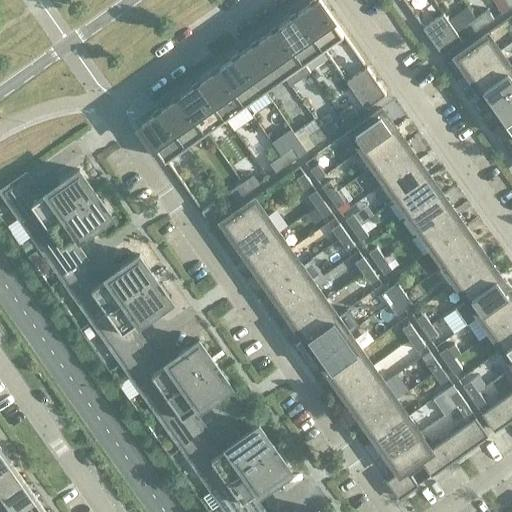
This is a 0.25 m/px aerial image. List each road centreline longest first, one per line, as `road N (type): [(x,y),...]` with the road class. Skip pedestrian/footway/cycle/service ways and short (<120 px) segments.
road 1 (residential): [(389,511),(107,106),(258,0)]
road 2 (residential): [(511,235),(345,0)]
road 3 (residential): [(104,511),(0,363)]
road 4 (secondary): [(0,93),(132,0)]
